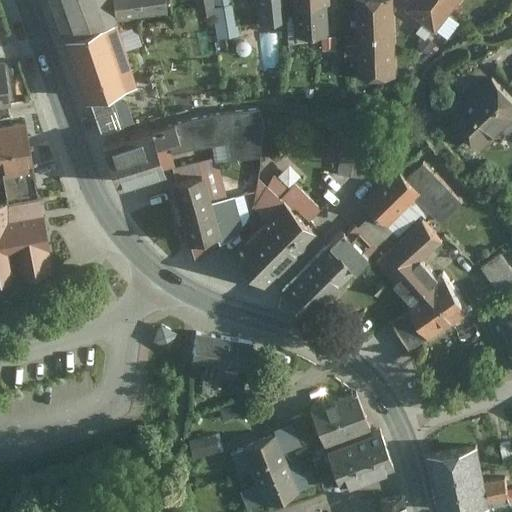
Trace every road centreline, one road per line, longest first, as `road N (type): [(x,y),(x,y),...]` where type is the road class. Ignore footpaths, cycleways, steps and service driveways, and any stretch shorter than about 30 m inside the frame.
road 1 (secondary): [(254,316),(163,277),(121,228),(82,156),(28,0)]
road 2 (residential): [(394,163),(254,316)]
road 3 (secondary): [(404,428),(391,399),(353,362),(254,316)]
